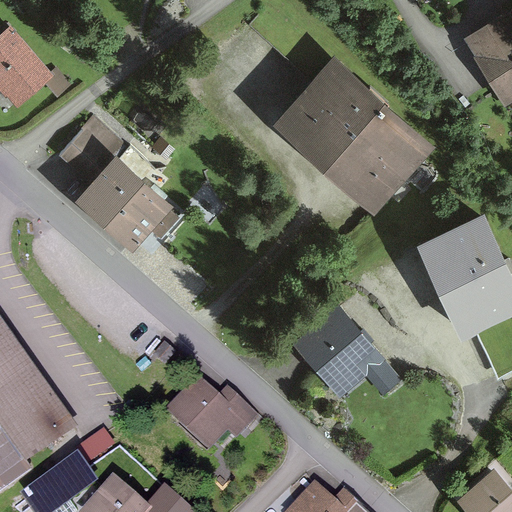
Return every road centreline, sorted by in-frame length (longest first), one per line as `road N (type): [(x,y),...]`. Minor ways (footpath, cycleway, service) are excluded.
road 1 (residential): [(2,168),(314,446)]
road 2 (unknown): [(383,508),(434,477),(465,427),(468,396),(461,367),(384,279)]
road 3 (residential): [(2,168),(79,99),(221,0)]
road 4 (unknown): [(190,335),(278,248),(294,217),(295,186),(281,160),(240,126)]
